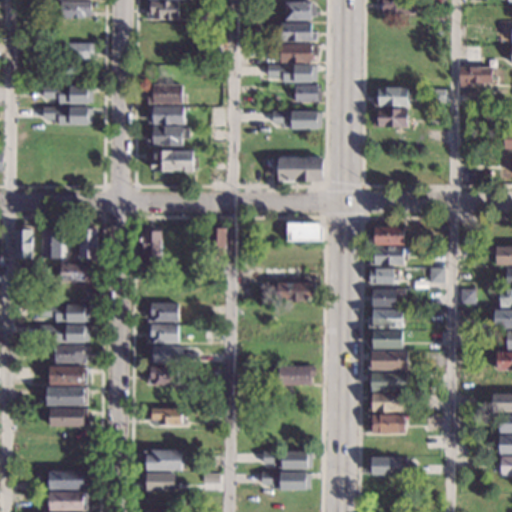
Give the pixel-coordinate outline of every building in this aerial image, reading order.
[(412,0),(412,4),(414,4),(414,9),(413,9),(413,15),(381,14),(381,6),(375,5),(375,0),(412,0)] [(447,0),(447,9),(427,9),(427,0),(447,0)] [(91,17),(82,17),(82,18),(60,18),(61,1),(91,2),(91,17)] [(182,21),(145,20),(145,1),(179,1),(182,1),(182,21)] [(311,7),(313,7),(313,18),(311,18),(311,21),(284,21),(284,1),(311,2),(311,7)] [(91,29),(93,29),(92,41),(62,41),(63,22),(91,23),(91,29)] [(312,28),(314,28),(314,39),(312,39),(312,42),(281,41),(281,34),(273,34),(273,24),(312,24),(312,28)] [(33,58),(18,58),(18,43),(33,43),(33,58)] [(94,59),(61,59),(61,43),(94,44),(94,59)] [(317,57),(311,57),(311,63),(281,62),(281,44),(317,44),(317,57)] [(479,62),(464,62),(464,47),(479,47),(479,62)] [(312,67),(317,67),(317,82),(312,82),(312,84),(282,83),(282,77),(266,77),(266,65),(312,66),(312,67)] [(491,85),(470,85),(470,87),(458,87),(458,67),(491,67),(491,85)] [(183,85),(183,104),(146,104),(146,93),(152,93),(152,84),(183,85)] [(320,103),(294,102),(294,85),(320,85),(320,103)] [(86,89),(91,89),(91,104),(87,103),(87,105),(66,104),(66,105),(58,105),(58,104),(53,104),(53,99),(41,99),(41,87),(86,88),(86,89)] [(407,94),(409,94),(409,101),(407,101),(407,106),(373,105),(373,96),(376,96),(376,88),(407,88),(407,94)] [(444,103),(429,103),(429,89),(445,89),(444,103)] [(183,125),(151,125),(151,124),(147,124),(147,108),(152,108),(152,106),(184,106),(183,125)] [(53,124),(53,121),(41,120),(42,108),(86,108),(86,109),(92,109),(91,125),(53,124)] [(407,110),(407,115),(409,115),(409,122),(407,122),(407,128),(371,128),(372,118),(376,118),(376,109),(407,110)] [(445,125),(430,125),(430,109),(445,109),(445,125)] [(317,114),(322,114),(321,129),(317,129),(317,131),(287,130),(287,125),(271,124),(271,112),(317,113),(317,114)] [(182,129),(189,129),(189,140),(182,140),(182,148),(146,148),(146,134),(151,134),(151,127),(182,127),(182,129)] [(511,149),(502,149),(502,131),(511,131),(511,149)] [(192,158),(198,158),(198,169),(193,169),(193,171),(151,170),(151,162),(147,162),(147,151),(192,151),(192,158)] [(322,181),(317,181),(317,183),(294,182),(294,181),(278,181),(278,159),(322,159),(322,181)] [(321,228),(321,241),(286,241),(286,224),(318,224),(321,228)] [(32,258),(13,258),(13,226),(32,226),(32,258)] [(60,258),(42,258),(42,230),(48,230),(48,226),(60,226),(60,258)] [(402,245),(369,244),(369,237),(374,237),(374,226),(403,227),(402,245)] [(97,258),(78,258),(78,230),(87,230),(87,227),(97,227),(97,258)] [(226,228),(208,227),(207,248),(225,249),(226,228)] [(160,266),(140,265),(141,231),(160,232),(160,266)] [(403,254),(407,254),(407,262),(403,262),(403,265),(369,265),(369,255),(373,255),(373,247),(403,247),(403,254)] [(511,264),(496,264),(496,247),(511,247),(511,264)] [(495,259),(484,259),(484,248),(495,248),(495,259)] [(89,282),(61,282),(61,264),(89,264),(89,282)] [(398,269),(398,281),(393,281),(393,285),(369,285),(369,268),(398,269)] [(443,284),(428,283),(428,268),(443,268),(443,284)] [(31,284),(16,284),(16,274),(31,274),(31,284)] [(312,286),(315,286),(315,296),(312,296),(310,301),(276,301),(276,283),(312,283),(312,286)] [(404,307),(371,307),(371,304),(369,304),(369,297),(372,297),(372,289),(404,290),(404,307)] [(475,304),(460,304),(460,289),(472,289),(475,289),(475,304)] [(511,307),(499,307),(499,300),(494,300),(494,289),(511,289),(511,307)] [(89,304),(88,320),(64,319),(64,322),(54,322),(54,316),(38,315),(38,303),(89,304)] [(177,323),(147,322),(147,311),(150,311),(151,303),(178,304),(177,323)] [(402,328),(368,328),(368,318),(374,318),(374,310),(402,310),(402,328)] [(511,327),(494,327),(494,324),(489,324),(489,315),(494,315),(494,310),(511,310),(511,327)] [(473,325),(459,325),(459,311),(474,311),(473,325)] [(88,325),(88,340),(66,340),(66,342),(53,342),(53,336),(38,336),(38,324),(88,325)] [(177,341),(147,341),(147,325),(177,325),(177,341)] [(220,330),(220,340),(204,340),(205,330),(220,330)] [(402,348),(368,348),(368,339),(372,339),(372,330),(402,331),(402,348)] [(511,349),(506,349),(506,341),(497,341),(497,332),(511,332),(511,349)] [(84,361),(54,361),(54,344),(84,344),(84,361)] [(148,346),(190,347),(190,350),(198,350),(198,362),(186,362),(186,363),(176,363),(176,362),(148,361),(148,346)] [(407,370),(367,370),(367,352),(407,352),(407,370)] [(511,371),(497,371),(497,352),(511,352),(511,371)] [(177,382),(149,382),(149,364),(177,364),(177,382)] [(86,384),(50,384),(50,366),(86,367),(86,384)] [(314,376),(310,376),(309,385),(278,385),(278,367),(314,367),(314,376)] [(407,391),(370,391),(370,382),(367,382),(367,373),(407,373),(407,391)] [(88,406),(47,405),(47,388),(49,388),(88,388),(88,406)] [(405,411),(367,411),(367,394),(405,394),(405,411)] [(511,412),(492,412),(493,394),(511,394),(511,412)] [(87,427),(50,427),(50,409),(87,409),(87,427)] [(181,425),(151,425),(151,409),(181,409),(181,425)] [(404,433),(366,433),(366,415),(404,415),(404,433)] [(511,433),(499,433),(499,415),(511,415),(511,433)] [(511,454),(499,454),(499,436),(511,436),(511,454)] [(181,471),(146,471),(146,464),(142,464),(143,451),(181,451),(181,471)] [(312,452),(312,469),(277,468),(278,462),(262,462),(262,451),(312,452)] [(389,457),(400,457),(400,463),(415,463),(415,475),(366,474),(366,457),(369,457),(369,456),(389,456),(389,457)] [(511,475),(500,475),(501,457),(511,457),(511,475)] [(310,473),(310,488),(276,488),(276,484),(260,484),(261,471),(310,473)] [(87,489),(49,488),(49,472),(87,472),(87,489)] [(176,492),(146,491),(146,488),(142,488),(142,476),(146,477),(146,472),(176,473),(176,492)] [(397,478),(397,496),(371,496),(371,487),(368,487),(368,479),(371,479),(371,478),(397,478)] [(439,487),(423,486),(423,478),(439,478),(439,487)] [(87,510),(49,510),(49,492),(87,493),(87,510)] [(511,511),(498,511),(498,499),(511,499),(511,511)]
